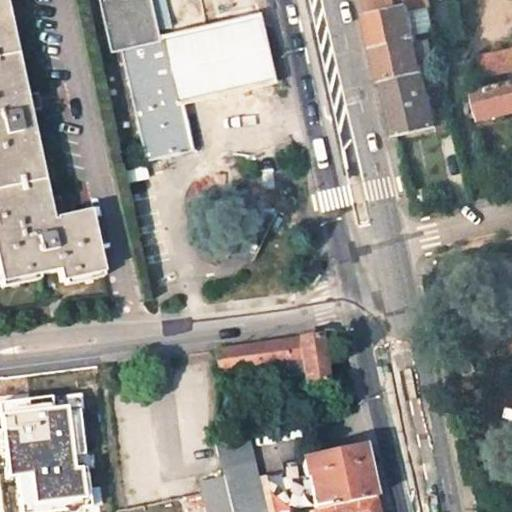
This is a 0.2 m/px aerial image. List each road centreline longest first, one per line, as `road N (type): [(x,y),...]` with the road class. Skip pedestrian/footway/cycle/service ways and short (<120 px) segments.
road 1 (tertiary): [(0,352),(284,317),(324,307),(363,278)]
road 2 (primary): [(363,278),(299,0)]
road 3 (primary): [(414,511),(363,278)]
road 4 (residential): [(511,213),(427,232),(363,278)]
